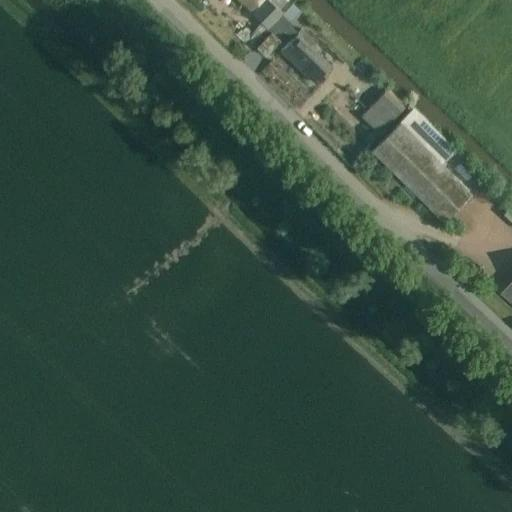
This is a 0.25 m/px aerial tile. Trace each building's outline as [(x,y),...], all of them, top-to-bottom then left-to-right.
[(242,0),(252,8),(258,0),(242,0)] [(264,0),(255,11),(251,15),(267,29),(269,28),(281,13),(282,13),(290,3),(288,0),(287,2),(284,0),(264,0)] [(262,41),(256,47),(257,48),(265,55),(280,39),(279,38),(285,31),(292,38),(280,50),(296,65),(316,84),(324,75),(331,67),(328,65),(310,48),(316,43),(301,29),(298,33),(290,25),(291,23),(283,15),(281,13),(269,28),(270,29),(272,31),(271,31),(262,41)] [(370,108),(361,116),(374,129),(379,134),(387,125),(401,111),(404,107),(405,106),(387,89),(383,93),(369,107),(370,108)] [(371,151),(442,221),(471,192),(399,122),(371,151)] [(511,302),(511,280),(501,293),(511,302)]
